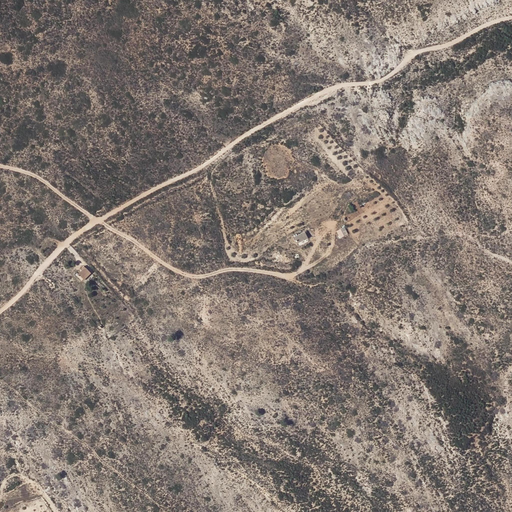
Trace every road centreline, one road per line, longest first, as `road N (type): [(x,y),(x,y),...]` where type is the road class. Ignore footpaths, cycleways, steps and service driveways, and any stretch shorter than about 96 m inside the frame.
road 1 (track): [(0,310),(97,219),(221,157),(245,134),(335,87),(384,78),(409,54),(511,17)]
road 2 (track): [(0,165),(43,178),(183,273),(284,273),(305,264)]
